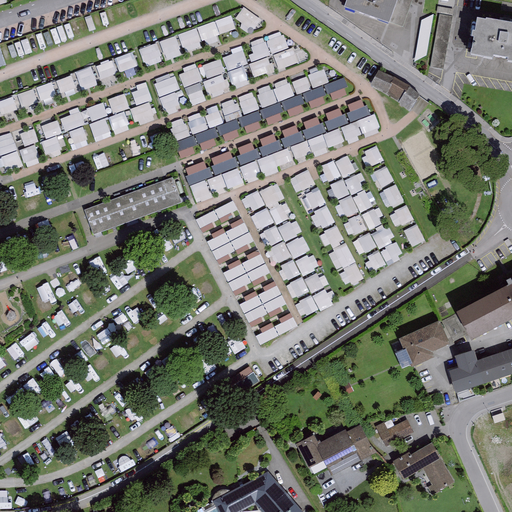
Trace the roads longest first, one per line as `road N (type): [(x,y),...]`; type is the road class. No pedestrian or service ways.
road 1 (residential): [(511,220),(125,489),(65,511)]
road 2 (residential): [(299,0),(439,98),(511,163)]
road 3 (residential): [(511,392),(463,408),(452,424),(488,511)]
